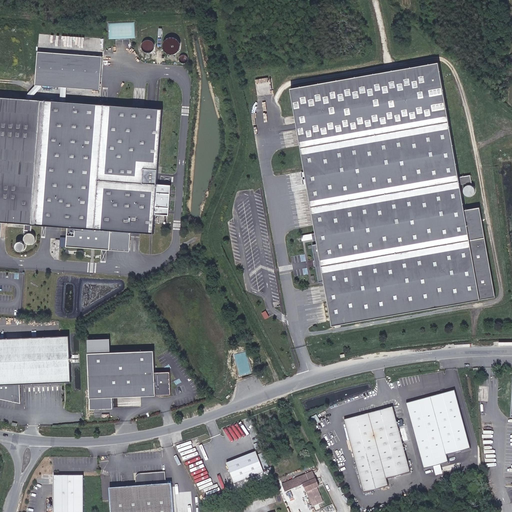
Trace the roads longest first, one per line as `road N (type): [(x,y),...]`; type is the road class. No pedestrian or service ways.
road 1 (track): [(297,339),(488,303),(501,290),(464,94),(443,59),(290,82),(276,97)]
road 2 (unclassified): [(40,441),(93,442),(194,422),(368,364),(511,350)]
road 3 (unknown): [(390,401),(344,415),(339,424),(366,499),(375,504),(425,479),(398,399)]
